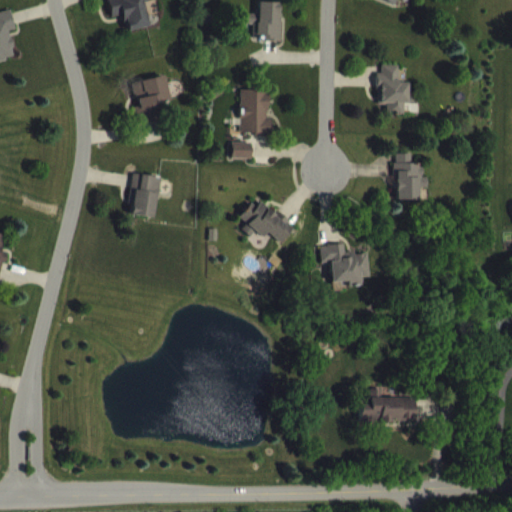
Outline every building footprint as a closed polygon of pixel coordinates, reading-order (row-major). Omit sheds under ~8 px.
[(105,0),(108,13),(118,11),(120,17),(122,17),(125,27),(145,22),(139,0),(105,0)] [(255,0),(255,6),(253,6),(253,10),(243,10),(243,21),(249,21),(249,36),(278,38),(278,0),(255,0)] [(386,0),(382,13),(399,19),(401,13),(412,17),(417,2),(422,4),(423,0),(386,0)] [(0,56),(3,56),(3,54),(11,52),(9,44),(10,44),(8,34),(6,34),(5,28),(12,26),(7,6),(0,7),(0,56)] [(283,54),(284,17),(261,16),(260,28),(249,28),(249,39),(259,39),(258,54),(283,54)] [(379,61),(379,70),(374,69),(374,86),(375,86),(375,101),(383,101),(383,110),(400,111),(401,100),(405,100),(405,99),(411,99),(411,92),(405,92),(405,79),(395,79),(395,62),(379,61)] [(143,93),(142,89),(140,89),(137,77),(160,72),(167,97),(156,99),(160,114),(134,119),(130,104),(136,103),(134,95),(143,93)] [(238,86),(238,102),(236,102),(237,115),(230,115),(229,121),(236,122),(236,127),(238,130),(240,129),(254,129),(258,126),(269,127),(269,114),(264,114),(264,108),(265,108),(265,100),(266,100),(266,88),(258,89),(258,86),(238,86)] [(159,118),(172,115),(168,91),(136,96),(140,121),(137,122),(140,138),(162,134),(159,118)] [(271,132),(272,106),(244,105),(242,147),(275,149),(276,132),(271,132)] [(228,139),(228,155),(247,155),(248,139),(228,139)] [(393,150),(393,159),(390,159),(390,167),(393,167),(393,176),(392,176),(392,187),(393,187),(393,196),(415,197),(415,184),(424,184),(424,174),(419,174),(419,163),(417,163),(414,162),(408,161),(408,150),(393,150)] [(234,173),(254,173),(255,157),(235,157),(234,173)] [(398,214),(421,214),(421,202),(430,202),(430,192),(426,192),(426,179),(414,179),(414,169),(398,169),(398,214)] [(130,170),(124,202),(128,203),(127,211),(149,214),(153,191),(155,192),(157,174),(130,170)] [(134,229),(157,233),(163,192),(136,188),(134,200),(138,201),(134,229)] [(247,199),(236,214),(243,220),(238,226),(247,233),(251,228),(257,234),(262,229),(269,236),(270,235),(276,239),(289,225),(283,220),(284,218),(273,207),(270,210),(256,198),(252,203),(247,199)] [(281,260),(296,243),(278,227),(277,229),(260,214),(243,232),(249,238),(244,244),(253,252),(261,242),(281,260)] [(316,243),(317,258),(325,258),(328,278),(343,277),(344,283),(357,281),(356,274),(365,273),(362,250),(351,251),(350,248),(341,248),(340,239),(324,241),(324,243),(316,243)] [(3,266),(6,249),(0,247),(0,299),(2,300),(9,267),(3,266)] [(369,266),(347,268),(346,258),(322,261),(324,278),(332,277),(334,298),(351,296),(352,301),(364,300),(363,292),(372,291),(369,266)] [(356,418),(356,395),(366,395),(366,386),(369,385),(369,384),(383,383),(383,394),(410,394),(410,418),(394,418),(394,415),(386,415),(386,419),(374,419),(374,418),(356,418)] [(417,439),(417,412),(383,412),(383,404),(371,404),(371,413),(362,413),(362,436),(380,435),(380,439),(417,439)]
